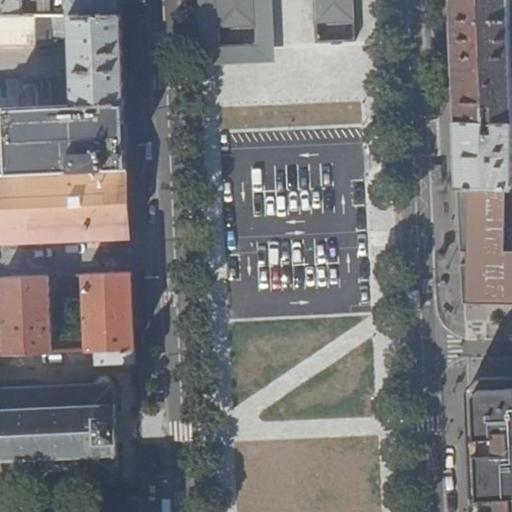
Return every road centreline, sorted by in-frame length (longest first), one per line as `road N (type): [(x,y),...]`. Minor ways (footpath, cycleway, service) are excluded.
road 1 (motorway): [(231,0),(258,511)]
road 2 (primary): [(158,0),(182,511)]
road 3 (motorway): [(347,511),(325,0)]
road 4 (primary): [(416,349),(399,0)]
road 5 (primary): [(426,511),(416,349)]
